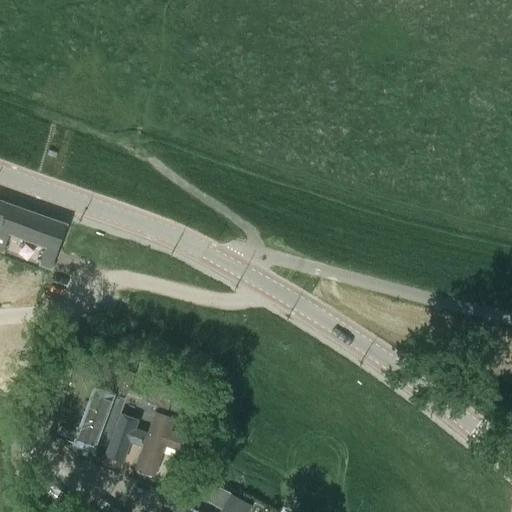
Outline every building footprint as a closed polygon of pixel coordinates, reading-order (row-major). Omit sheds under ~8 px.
[(0,250),(3,251),(10,230),(26,236),(47,243),(40,264),(52,268),(67,225),(0,200),(0,250)] [(126,393),(133,373),(122,369),(115,389),(126,393)] [(164,384),(153,381),(145,400),(157,404),(164,385),(164,384)] [(164,384),(164,385),(157,404),(168,408),(175,388),(164,384)] [(95,443),(112,398),(94,392),(77,437),(95,443)] [(156,411),(149,430),(136,466),(154,473),(164,444),(178,449),(183,435),(169,430),(174,417),(156,411)] [(104,455),(122,461),(130,441),(135,428),(138,419),(120,412),(104,455)] [(171,463),(162,485),(181,492),(190,471),(171,463)] [(43,501),(56,485),(37,471),(25,486),(43,501)] [(222,508),(230,494),(214,485),(206,500),(222,508)] [(72,511),(79,505),(58,487),(46,500),(60,511),(72,511)] [(222,508),(219,511),(248,511),(252,505),(230,493),(230,494),(222,508)]
